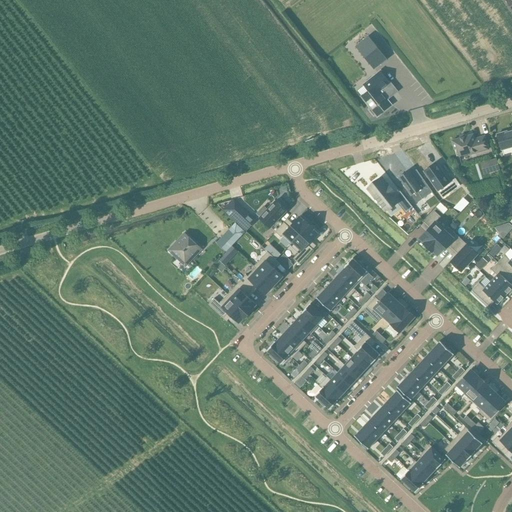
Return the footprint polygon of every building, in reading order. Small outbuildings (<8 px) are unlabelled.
[(374,69),(387,59),(368,36),(356,46),(374,69)] [(377,116),(391,105),(380,91),(390,83),(380,71),(364,84),(369,91),(361,96),(372,109),(370,110),(374,115),(375,114),(377,116)] [(511,129),(497,134),(502,150),(511,146),(511,129)] [(469,153),(469,155),(489,150),(485,136),(475,139),(473,134),(452,140),(454,149),(458,148),(460,156),(469,153)] [(500,170),(496,158),(486,161),(489,173),(500,170)] [(435,163),(423,171),(436,191),(448,183),(435,163)] [(410,170),(399,178),(411,195),(417,191),(423,199),(432,192),(423,179),(418,183),(410,170)] [(381,178),(368,188),(385,210),(396,201),(405,213),(413,207),(400,191),(395,195),(393,193),(394,193),(388,185),(387,186),(381,178)] [(264,206),(257,214),(261,217),(260,218),(270,227),(286,211),(276,201),(267,210),(264,206)] [(235,203),(227,211),(247,230),(255,222),(235,203)] [(429,227),(420,238),(424,242),(423,243),(428,247),(446,228),(437,220),(441,217),(435,211),(424,222),(429,227)] [(284,222),(275,232),(281,237),(283,235),(291,244),(309,224),(305,220),(304,221),(299,217),(289,227),(284,222)] [(511,225),(507,221),(498,232),(504,237),(511,226),(511,225)] [(218,243),(226,251),(244,232),(236,224),(218,243)] [(291,244),(290,245),(298,253),(293,258),(299,264),(313,249),(308,244),(317,234),(313,229),(314,229),(309,224),(291,244)] [(446,228),(428,247),(432,252),(433,251),(438,255),(448,244),(453,249),(462,240),(448,226),(446,228)] [(175,243),(168,250),(182,263),(187,258),(190,262),(197,255),(193,251),(198,246),(186,235),(180,241),(182,243),(179,246),(175,243)] [(458,254),(451,261),(461,271),(477,254),(462,240),(453,249),(458,254)] [(267,252),(254,266),(255,268),(256,268),(275,286),(280,280),(279,280),(283,276),(272,266),(277,260),(267,252)] [(278,259),(286,269),(292,265),(284,255),(278,259)] [(504,255),(498,262),(511,275),(511,258),(510,261),(504,255)] [(353,258),(344,267),(345,268),(360,282),(365,286),(373,278),(363,268),(364,266),(358,261),(357,262),(353,258)] [(221,270),(225,266),(218,261),(215,266),(221,270)] [(497,275),(491,282),(505,295),(511,287),(511,284),(509,283),(511,279),(511,275),(498,262),(491,269),(497,275)] [(246,275),(241,280),(250,289),(255,284),(265,294),(269,290),(270,291),(275,286),(256,268),(255,268),(248,276),(246,275)] [(345,268),(338,274),(354,288),(360,282),(345,268)] [(338,274),(331,282),(345,295),(348,298),(356,290),(354,288),(338,274)] [(241,280),(227,294),(248,314),(253,309),(252,308),(256,304),(245,294),(250,289),(241,280)] [(331,282),(324,289),(338,302),(345,295),(331,282)] [(479,283),(472,290),(488,305),(493,300),(497,304),(505,295),(491,282),(484,288),(479,283)] [(374,285),(370,290),(374,293),(378,288),(374,285)] [(324,289),(317,298),(330,310),(338,302),(324,289)] [(367,293),(363,297),(367,301),(371,296),(367,293)] [(375,297),(367,306),(371,311),(373,309),(382,318),(384,316),(383,316),(397,301),(388,293),(380,301),(375,297)] [(214,298),(209,304),(223,318),(228,312),(239,322),(243,318),(244,319),(248,314),(227,294),(219,303),(214,298)] [(363,297),(359,302),(362,306),(367,301),(363,297)] [(397,301),(383,316),(384,316),(391,323),(405,308),(397,301)] [(310,303),(303,312),(317,325),(324,316),(310,303)] [(354,308),(349,312),(353,316),(357,311),(354,308)] [(391,323),(400,332),(414,316),(405,308),(391,323)] [(303,312),(296,320),(309,333),(311,335),(319,326),(317,325),(303,312)] [(349,312),(345,317),(348,320),(353,316),(349,312)] [(296,320),(289,327),(302,340),(303,340),(309,333),(296,320)] [(289,327),(282,335),(299,351),(306,343),(303,340),(302,340),(289,327)] [(332,331),(327,335),(331,339),(336,334),(332,331)] [(376,331),(373,334),(377,339),(381,335),(376,331)] [(366,333),(354,347),(358,350),(371,363),(371,364),(380,355),(371,347),(376,342),(366,333)] [(282,335),(276,342),(291,356),(293,358),(299,351),(282,335)] [(327,335),(323,340),(327,344),(331,339),(327,335)] [(381,335),(377,339),(382,343),(386,339),(381,335)] [(338,337),(334,341),(337,345),(342,340),(338,337)] [(275,341),(267,350),(271,354),(270,355),(276,361),(277,360),(283,365),(291,356),(276,342),(275,341)] [(334,341),(329,346),(333,350),(337,345),(334,341)] [(440,341),(433,349),(446,362),(454,353),(453,353),(454,351),(449,347),(448,348),(440,341)] [(318,346),(314,350),(317,354),(322,349),(318,346)] [(433,349),(426,356),(439,369),(446,362),(433,349)] [(314,350),(309,355),(313,358),(317,354),(314,350)] [(358,350),(351,358),(365,370),(371,363),(358,350)] [(324,352),(320,356),(323,360),(328,355),(324,352)] [(320,356),(315,361),(319,365),(323,360),(320,356)] [(426,356),(419,364),(432,377),(439,369),(426,356)] [(351,358),(344,365),(358,378),(365,370),(351,358)] [(304,360),(300,365),(303,368),(308,364),(304,360)] [(419,364),(412,371),(425,384),(432,377),(419,364)] [(300,365),(295,370),(299,373),(303,368),(300,365)] [(344,365),(337,372),(351,385),(358,378),(344,365)] [(310,367),(306,371),(310,375),(314,370),(310,367)] [(461,367),(457,372),(460,375),(465,370),(461,367)] [(471,370),(457,384),(465,392),(479,378),(471,370)] [(306,371),(301,376),(305,379),(310,375),(306,371)] [(412,371),(405,379),(418,392),(425,384),(412,371)] [(331,380),(330,380),(344,393),(351,385),(337,372),(331,380)] [(457,372),(452,377),(456,380),(460,375),(457,372)] [(327,376),(319,385),(323,387),(337,400),(338,399),(344,393),(330,380),(331,380),(327,376)] [(465,392),(464,394),(473,402),(488,386),(479,377),(479,378),(465,392)] [(405,379),(397,387),(411,399),(418,392),(405,379)] [(447,382),(443,387),(446,390),(451,385),(447,382)] [(488,386),(473,402),(481,409),(481,410),(496,394),(488,386)] [(323,387),(315,395),(320,399),(318,401),(324,406),(325,405),(330,409),(338,400),(338,399),(337,400),(323,387)] [(443,387),(438,391),(442,395),(446,390),(443,387)] [(397,390),(390,398),(404,410),(410,403),(411,403),(411,402),(397,389),(397,390)] [(481,409),(479,411),(488,420),(505,402),(496,394),(481,410),(481,409)] [(433,397),(429,402),(432,405),(437,400),(433,397)] [(390,398),(383,405),(397,418),(404,410),(390,398)] [(429,402),(424,406),(428,410),(432,405),(429,402)] [(447,403),(444,407),(448,411),(452,407),(447,403)] [(383,405),(376,413),(390,425),(397,418),(383,405)] [(436,406),(432,411),(436,415),(440,410),(436,406)] [(452,407),(448,411),(453,415),(457,412),(452,407)] [(376,413),(369,420),(383,433),(390,425),(376,413)] [(417,414),(413,419),(417,422),(421,417),(417,414)] [(429,414),(425,419),(428,422),(433,418),(429,414)] [(466,416),(463,419),(468,424),(471,420),(466,416)] [(413,419),(408,423),(412,427),(417,422),(413,419)] [(425,419),(420,424),(424,427),(428,422),(425,419)] [(369,420),(362,427),(376,440),(383,433),(369,420)] [(471,420),(468,424),(473,428),(476,425),(471,420)] [(362,427),(355,436),(363,443),(361,444),(366,449),(367,447),(368,448),(376,440),(362,427)] [(465,427),(458,434),(475,450),(482,443),(465,427)] [(403,429),(399,434),(403,437),(407,432),(403,429)] [(497,436),(492,442),(501,451),(506,446),(511,450),(511,433),(507,429),(499,438),(497,436)] [(399,434),(394,438),(398,442),(403,437),(399,434)] [(411,434),(406,438),(410,442),(414,437),(411,434)] [(458,434),(450,443),(467,459),(467,460),(475,451),(475,450),(458,434)] [(406,438),(402,443),(406,447),(410,442),(406,438)] [(450,443),(443,451),(460,467),(467,459),(450,443)] [(389,444),(385,448),(389,452),(393,447),(389,444)] [(429,445),(422,453),(438,467),(445,459),(429,445)] [(385,448),(381,453),(384,457),(389,452),(385,448)] [(396,450),(392,454),(395,458),(400,453),(396,450)] [(415,460),(415,461),(430,475),(437,468),(438,467),(422,453),(421,453),(423,455),(416,461),(415,460)] [(392,454),(387,459),(391,462),(395,458),(392,454)] [(415,461),(407,469),(423,483),(424,483),(423,482),(430,475),(415,461)] [(404,466),(396,474),(405,482),(404,484),(410,489),(411,488),(415,492),(423,483),(407,469),(404,466)]
